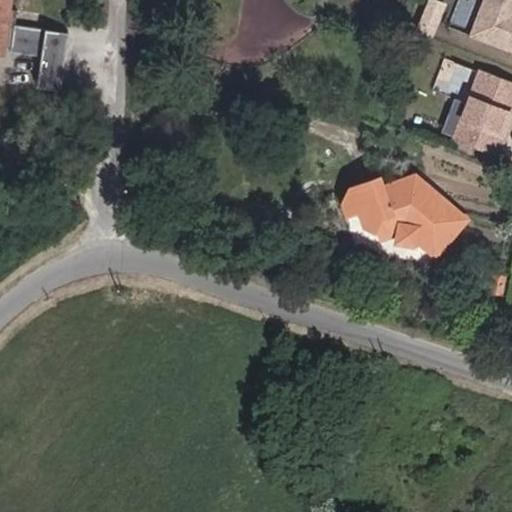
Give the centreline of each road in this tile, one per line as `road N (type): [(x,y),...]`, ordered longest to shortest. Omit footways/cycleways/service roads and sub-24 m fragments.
road 1 (unclassified): [(95,263),(148,260),(511,374)]
road 2 (unclassified): [(118,0),(95,263)]
